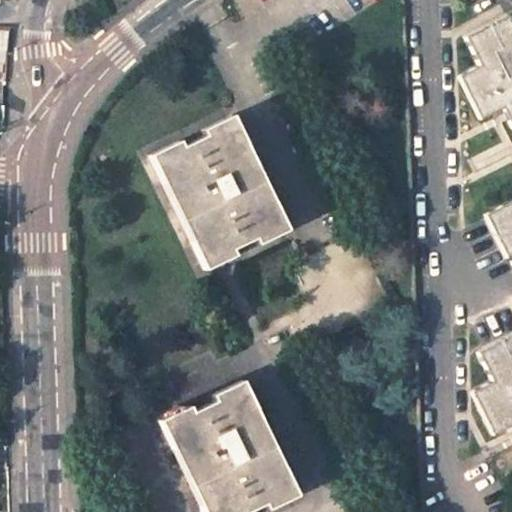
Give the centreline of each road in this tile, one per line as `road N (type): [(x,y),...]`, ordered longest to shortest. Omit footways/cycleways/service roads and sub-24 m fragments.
road 1 (unclassified): [(43,511),(32,181)]
road 2 (unknown): [(268,384),(295,316),(329,296),(326,255),(312,225)]
road 3 (unclassified): [(72,93),(175,0)]
